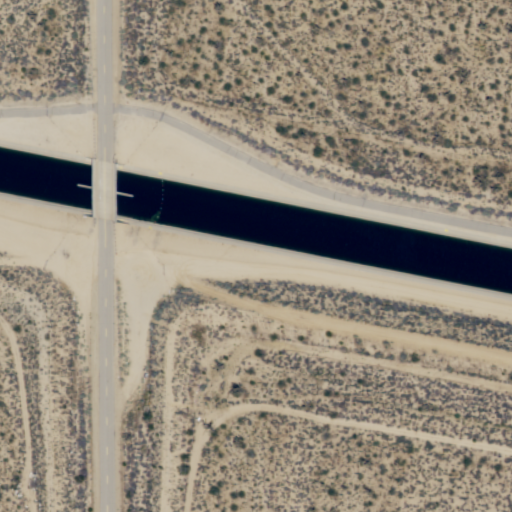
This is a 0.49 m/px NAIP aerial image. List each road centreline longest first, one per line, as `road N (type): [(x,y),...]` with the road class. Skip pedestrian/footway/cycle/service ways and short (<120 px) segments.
road 1 (residential): [(187,511),(199,445),(226,417),(255,410),(511,450)]
road 2 (tertiary): [(105,219),(103,511)]
road 3 (tertiary): [(104,0),(105,160)]
